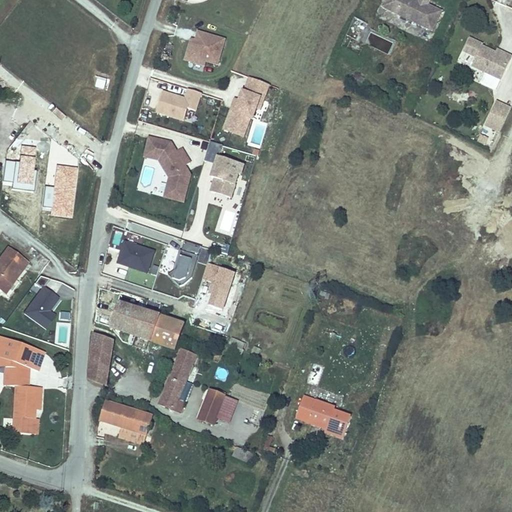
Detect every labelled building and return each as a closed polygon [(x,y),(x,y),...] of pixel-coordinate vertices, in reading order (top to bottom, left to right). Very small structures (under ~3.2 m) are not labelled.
[(425,0),(385,0),(384,4),(434,28),(443,8),(429,2),(425,0)] [(224,39),(197,31),(195,40),(190,56),(205,61),(216,64),(224,39)] [(487,71),(502,78),(511,58),(497,51),(483,45),(483,43),(470,37),(464,49),(477,56),(473,64),(487,71)] [(190,56),(195,40),(190,39),(184,59),(203,65),(205,61),(190,56)] [(497,51),(511,58),(511,57),(511,53),(499,47),(497,51)] [(502,78),(487,71),(482,81),(497,88),(502,78)] [(105,90),(108,80),(98,78),(95,88),(105,90)] [(255,124),(259,112),(262,113),(270,87),(267,86),(264,85),(248,80),(241,102),(235,100),(224,131),(246,138),(252,123),(255,124)] [(203,95),(195,93),(189,91),(186,101),(164,93),(157,114),(184,123),(189,110),(197,113),(203,95)] [(500,130),(511,107),(497,100),(486,123),(500,130)] [(490,139),(483,135),(479,143),(487,146),(490,139)] [(169,141),(147,136),(144,149),(160,152),(156,158),(167,176),(162,195),(180,200),(188,174),(185,169),(182,171),(179,167),(182,165),(188,162),(179,147),(174,150),(169,141)] [(34,170),(36,147),(22,145),(20,162),(6,161),(4,181),(13,182),(13,188),(35,191),(37,170),(34,170)] [(216,164),(218,157),(220,158),(223,148),(221,147),(213,145),(207,162),(216,164)] [(160,152),(144,149),(142,155),(156,158),(160,152)] [(230,197),(237,174),(240,175),(243,165),(220,158),(218,157),(216,164),(215,167),(219,168),(215,178),(211,191),(230,197)] [(72,219),(77,167),(57,165),(54,187),(47,187),(45,206),(52,207),(51,216),(72,219)] [(157,252),(127,242),(120,265),(150,274),(157,252)] [(201,249),(185,244),(174,282),(181,284),(191,279),(201,249)] [(231,248),(219,245),(217,252),(229,256),(231,248)] [(18,283),(15,280),(12,278),(19,268),(22,271),(28,263),(7,248),(0,258),(0,292),(7,298),(18,283)] [(205,281),(214,284),(210,295),(214,296),(211,307),(224,312),(237,276),(223,271),(222,271),(222,270),(210,266),(210,267),(205,281)] [(12,278),(15,280),(22,271),(19,268),(12,278)] [(59,301),(44,289),(25,315),(41,327),(47,331),(57,317),(51,313),(59,301)] [(119,304),(112,328),(175,350),(183,324),(119,304)] [(94,335),(90,379),(108,387),(114,341),(94,335)] [(0,339),(0,358),(10,362),(10,368),(5,368),(4,386),(15,387),(12,434),(31,435),(31,434),(37,434),(37,424),(32,424),(32,419),(34,420),(35,410),(36,388),(27,388),(28,369),(37,370),(43,355),(0,339)] [(244,352),(245,342),(231,339),(229,349),(244,352)] [(181,350),(159,405),(181,414),(185,404),(177,401),(184,384),(196,356),(181,350)] [(231,352),(227,361),(236,366),(238,360),(234,359),(236,354),(231,352)] [(0,358),(0,367),(5,368),(10,368),(10,362),(0,358)] [(184,384),(177,401),(185,404),(192,387),(184,384)] [(210,391),(199,420),(213,425),(225,397),(210,391)] [(303,397),(300,405),(312,410),(315,401),(303,397)] [(312,410),(300,405),(296,418),(326,429),(325,433),(342,438),(350,417),(339,413),(334,412),(335,408),(315,401),(312,410)] [(153,417),(106,402),(100,422),(124,429),(147,436),(153,417)] [(147,436),(124,429),(121,439),(144,446),(147,436)] [(274,438),(269,436),(264,450),(269,452),(271,448),(274,438)] [(236,447),(232,456),(250,463),(254,455),(236,447)]
